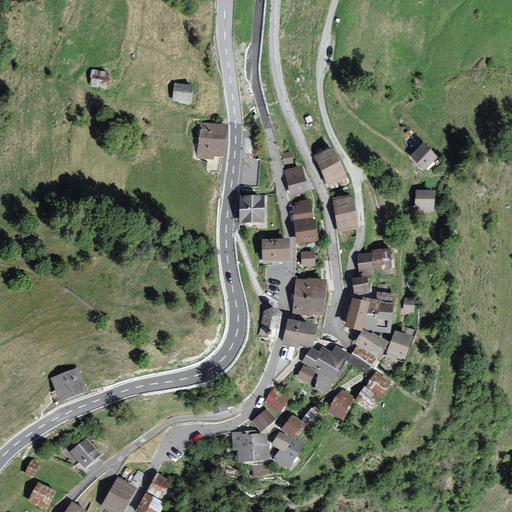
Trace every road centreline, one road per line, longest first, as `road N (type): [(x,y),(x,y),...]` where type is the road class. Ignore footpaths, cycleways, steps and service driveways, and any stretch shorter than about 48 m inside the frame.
road 1 (tertiary): [(0,459),(63,414),(126,389),(197,375),(229,350),(238,318),(226,234),(236,127),(225,0)]
road 2 (unclassified): [(259,0),(256,87),(286,215),(290,273),(274,359),(252,409)]
road 3 (track): [(337,0),(317,85),(327,130),(360,196),(361,231),(336,307)]
road 4 (unclassified): [(275,0),(279,85),(335,216),(336,307)]
road 5 (residential): [(252,409),(175,421),(56,511)]
road 6 (unclassified): [(252,409),(225,427),(174,435),(128,511)]
